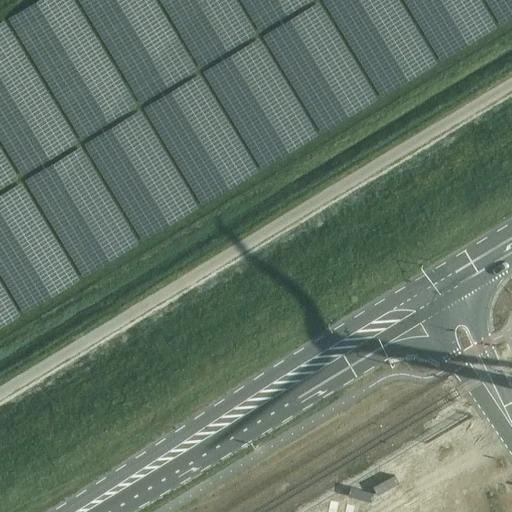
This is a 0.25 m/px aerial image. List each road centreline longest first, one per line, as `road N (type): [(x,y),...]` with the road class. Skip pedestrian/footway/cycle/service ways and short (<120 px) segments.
road 1 (unclassified): [(511,85),(0,395)]
road 2 (secondary): [(91,511),(425,304)]
road 3 (unclassified): [(425,304),(492,412),(511,430)]
road 4 (unclassified): [(511,412),(452,287)]
